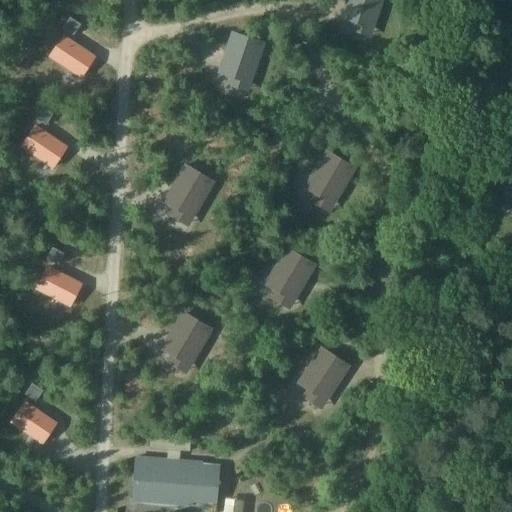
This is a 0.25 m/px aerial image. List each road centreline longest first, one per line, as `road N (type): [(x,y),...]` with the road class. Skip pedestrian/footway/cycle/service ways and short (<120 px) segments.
road 1 (track): [(349,511),(374,400),(390,219),(384,148),(333,94),(300,13),(129,29)]
road 2 (track): [(94,511),(132,0)]
